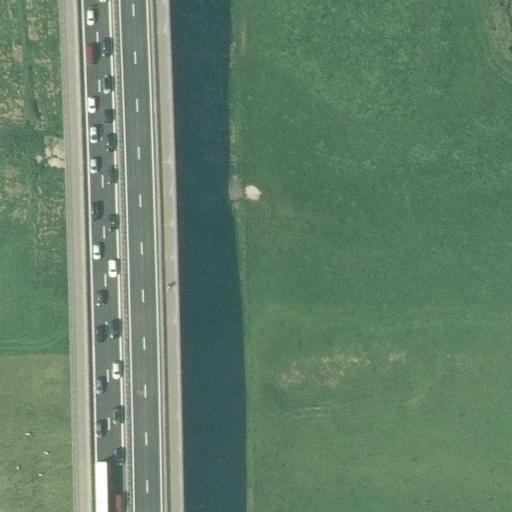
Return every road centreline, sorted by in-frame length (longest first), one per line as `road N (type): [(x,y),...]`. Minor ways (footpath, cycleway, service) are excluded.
road 1 (unclassified): [(175,511),(159,0)]
road 2 (trunk): [(144,511),(131,0)]
road 3 (trunk): [(95,0),(108,511)]
road 4 (unclassified): [(67,0),(76,511)]
